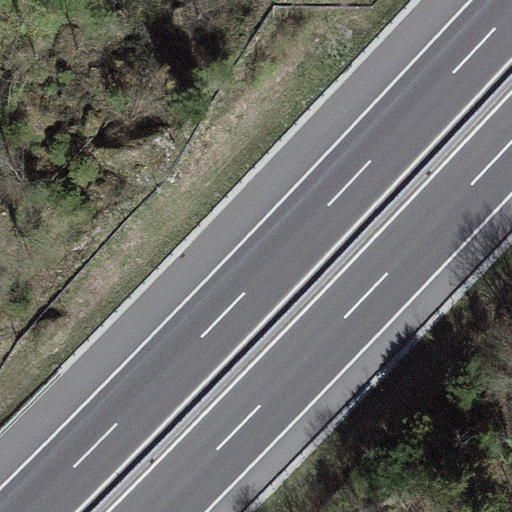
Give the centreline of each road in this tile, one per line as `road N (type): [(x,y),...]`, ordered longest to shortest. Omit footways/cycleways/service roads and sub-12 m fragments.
road 1 (motorway): [(511,12),(30,511)]
road 2 (motorway): [(155,511),(511,144)]
